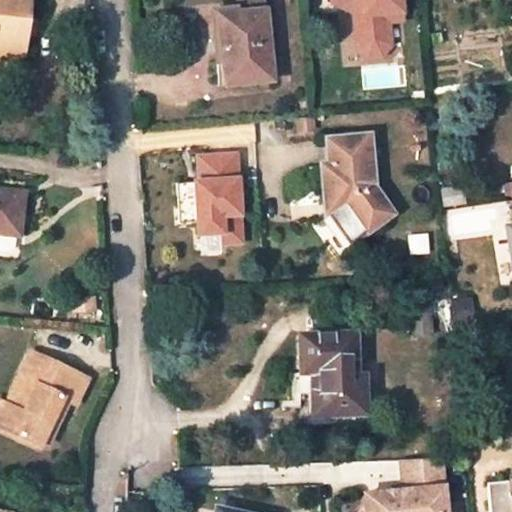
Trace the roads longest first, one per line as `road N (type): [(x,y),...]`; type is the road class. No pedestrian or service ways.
road 1 (residential): [(108,511),(108,448),(131,376),(107,0)]
road 2 (unknown): [(108,488),(402,480)]
